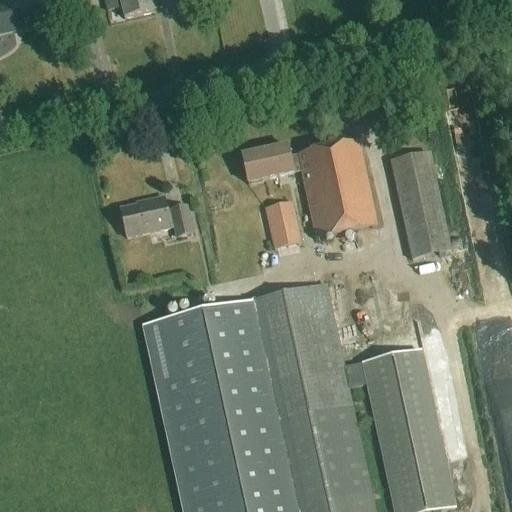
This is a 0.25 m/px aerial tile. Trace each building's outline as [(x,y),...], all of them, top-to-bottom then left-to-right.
[(19,37),(55,29),(49,0),(27,0),(20,2),(21,7),(0,10),(0,39),(19,36),(19,37)] [(104,0),(108,13),(122,9),(125,21),(155,14),(152,0),(104,0)] [(455,126),(469,198),(492,194),(478,122),(469,124),(467,114),(460,115),(462,124),(455,126)] [(288,149),(273,152),(242,159),(248,186),(294,176),(294,175),(301,174),(317,243),(378,230),(359,144),(290,159),(288,149)] [(412,263),(452,254),(431,156),(390,164),(412,263)] [(177,240),(193,237),(187,210),(168,214),(164,201),(146,204),(146,207),(121,212),(127,240),(175,230),(177,240)] [(300,246),(291,204),(264,210),(273,251),(300,246)] [(243,307),(287,511),(374,511),(348,391),(361,389),(389,511),(434,511),(450,508),(416,354),(343,369),(326,289),(243,307)] [(287,511),(243,307),(148,328),(136,331),(175,511),(287,511)]
